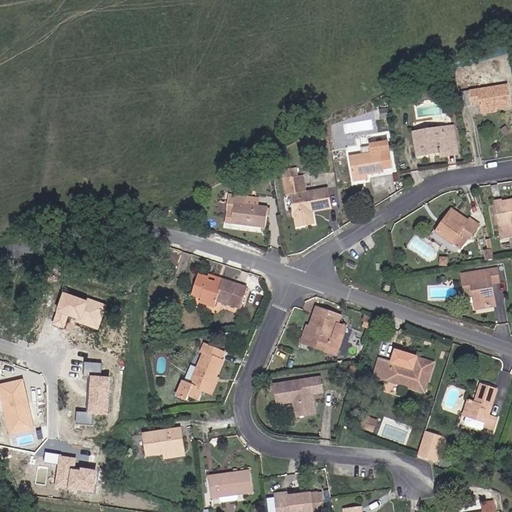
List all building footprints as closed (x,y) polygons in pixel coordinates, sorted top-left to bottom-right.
[(511,84),(474,90),(476,107),(482,106),(484,115),(511,108),(511,84)] [(404,95),(407,104),(416,100),(413,91),(404,95)] [(402,115),(401,106),(394,106),(395,116),(402,115)] [(463,156),(457,126),(415,131),(419,158),(440,155),(439,149),(444,148),(446,158),(463,156)] [(391,142),(372,144),(373,153),(354,157),(357,182),(372,181),(371,174),(387,172),(387,169),(395,168),(391,142)] [(300,169),(281,173),(286,198),(294,197),(299,228),(317,225),(315,214),(336,211),(331,189),(311,192),(308,179),(302,179),(300,169)] [(236,197),(234,224),(267,229),(270,208),(261,207),(263,200),(236,197)] [(511,200),(497,204),(503,237),(511,235),(511,200)] [(472,222),(454,209),(434,236),(463,253),(484,226),(475,219),(472,222)] [(429,260),(436,251),(415,236),(408,246),(429,260)] [(490,261),(498,260),(496,250),(489,251),(490,261)] [(502,269),(463,275),(468,298),(476,297),(479,311),(500,308),(496,285),(505,285),(502,269)] [(249,289),(201,274),(195,296),(204,304),(218,309),(220,303),(242,310),(249,289)] [(369,316),(378,319),(380,310),(372,307),(369,316)] [(353,320),(319,308),(304,344),(340,359),(353,320)] [(229,354),(209,345),(194,385),(186,382),(176,401),(203,402),(205,393),(215,397),(228,362),(225,361),(229,354)] [(415,370),(382,359),(376,378),(429,395),(440,363),(418,357),(415,370)] [(323,379),(275,385),(278,408),(294,406),(297,419),(319,415),(317,397),(327,395),(323,379)] [(502,391),(484,384),(478,402),(472,400),(467,417),(489,424),(488,430),(498,434),(503,419),(495,416),(502,391)] [(184,430),(145,434),(148,457),(167,455),(169,462),(189,459),(184,430)] [(452,440),(429,432),(420,458),(453,470),(456,461),(445,457),(452,440)] [(254,471),(211,477),(214,499),(257,494),(254,471)] [(304,491),(277,494),(279,511),(323,511),(322,493),(304,495),(304,491)] [(485,511),(499,511),(497,501),(485,503),(485,511)]
